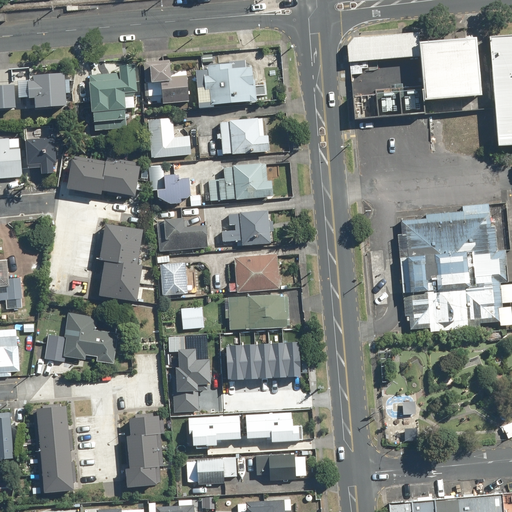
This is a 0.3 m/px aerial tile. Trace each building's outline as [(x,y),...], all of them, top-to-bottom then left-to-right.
[(345,46),(347,62),(419,57),(418,44),(417,32),(352,38),(345,46)] [(511,151),(511,34),(487,37),(497,153),(511,151)] [(421,89),(422,100),(480,95),(475,39),(418,44),(419,57),(421,89)] [(168,60),(143,62),(145,83),(159,81),(161,103),(188,100),(185,76),(170,77),(168,60)] [(231,63),(207,65),(208,76),(203,76),(205,90),(208,89),(210,105),(256,101),(254,79),(252,79),(251,67),(231,69),(231,63)] [(120,74),(87,77),(92,123),(127,119),(124,93),(138,92),(135,64),(119,66),(120,74)] [(63,72),(31,75),(34,107),(65,104),(63,72)] [(0,86),(0,109),(18,108),(16,85),(0,86)] [(350,95),(352,120),(423,113),(422,100),(421,89),(350,95)] [(170,118),(146,120),(150,158),(189,154),(187,135),(172,136),(170,118)] [(261,119),(217,123),(220,156),(268,152),(267,136),(262,136),(261,119)] [(214,133),(194,135),(197,156),(216,155),(214,133)] [(53,137),(25,138),(26,165),(40,164),(40,174),(53,174),(52,163),(55,163),(53,137)] [(7,138),(0,138),(0,178),(20,177),(18,148),(8,149),(7,138)] [(67,159),(64,191),(130,196),(132,164),(67,159)] [(222,178),(217,178),(219,200),(272,196),(270,180),(266,181),(264,163),(221,167),(222,178)] [(174,174),(163,175),(163,189),(154,189),(155,196),(170,204),(181,203),(181,199),(187,198),(191,195),(189,178),(180,179),(180,183),(175,183),(174,174)] [(215,179),(206,180),(207,201),(217,200),(215,179)] [(410,318),(411,331),(479,330),(479,323),(511,322),(511,305),(502,306),(502,302),(511,301),(511,282),(508,283),(507,249),(501,249),(500,225),(493,225),(493,204),(463,204),(463,209),(426,212),(426,218),(400,218),(400,230),(397,230),(403,319),(410,318)] [(267,210),(226,213),(227,225),(233,224),(233,229),(219,230),(220,241),(240,240),(240,245),(270,243),(267,210)] [(183,219),(155,221),(157,250),(205,247),(204,226),(184,227),(183,219)] [(100,227),(98,295),(138,296),(139,228),(100,227)] [(276,254),(232,257),(234,292),(278,289),(276,254)] [(185,261),(158,264),(161,295),(187,293),(185,261)] [(17,277),(3,278),(6,308),(20,307),(17,277)] [(281,295),(226,296),(227,329),(286,327),(285,311),(282,311),(281,295)] [(200,305),(179,307),(180,329),(202,327),(200,305)] [(117,332),(94,329),(96,316),(66,312),(63,335),(47,333),(44,358),(64,361),(64,356),(84,359),(85,354),(96,356),(95,360),(113,363),(117,332)] [(0,371),(18,370),(15,329),(0,329),(0,371)] [(227,345),(229,380),(299,376),(297,341),(227,345)] [(173,379),(176,411),(200,410),(198,390),(208,389),(207,383),(211,383),(209,359),(197,360),(197,349),(179,350),(180,366),(176,366),(177,378),(173,379)] [(66,404),(35,408),(46,491),(77,487),(66,404)] [(292,413),(246,416),(247,438),(270,436),(270,444),(306,442),(305,426),(293,426),(292,413)] [(125,417),(128,484),(160,483),(157,415),(125,417)] [(240,438),(239,417),(186,419),(187,447),(218,446),(220,439),(240,438)] [(0,419),(0,459),(14,459),(13,419),(0,419)] [(511,423),(500,428),(504,437),(511,434),(511,423)] [(292,454),(254,456),(255,476),(267,475),(267,481),(294,480),(292,454)] [(221,458),(194,459),(194,462),(184,462),(185,482),(195,481),(195,484),(222,483),(221,458)] [(12,482),(0,481),(0,492),(12,492),(12,482)] [(511,511),(511,491),(500,493),(388,502),(388,511),(511,511)] [(248,502),(248,511),(293,511),(294,510),(287,510),(287,500),(248,502)]
